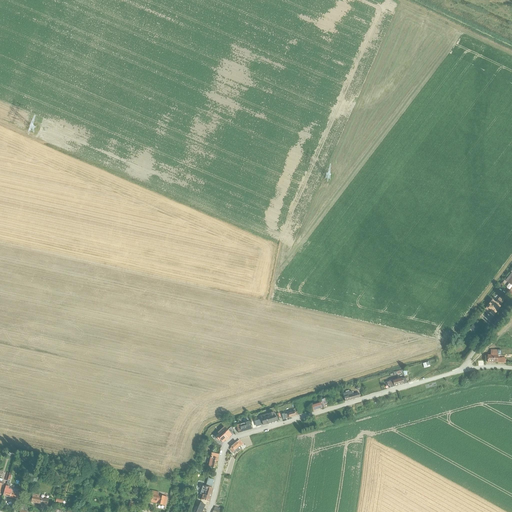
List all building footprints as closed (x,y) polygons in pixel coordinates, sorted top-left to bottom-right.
[(491,313),(494,315),(503,303),(502,302),(503,300),(500,298),(495,304),(492,301),(493,301),(492,301),(486,309),(491,313)] [(491,356),(487,356),(487,362),(488,363),(506,363),(506,358),(502,358),(497,358),(497,355),(501,355),(501,350),(491,350),(491,356)] [(402,378),(387,383),(388,386),(389,386),(390,389),(407,384),(406,378),(402,379),(402,378)] [(352,391),(343,394),(345,402),(360,398),(359,393),(353,395),(352,391)] [(327,403),(326,402),(325,399),(321,400),(321,401),(319,402),(318,400),(311,402),(313,406),(311,406),(313,411),(325,408),(324,405),(327,404),(327,403)] [(285,414),(282,415),(283,420),(298,416),(297,412),(295,413),(294,412),(285,415),(285,414)] [(275,415),(266,418),(268,424),(278,421),(276,417),(275,418),(275,417),(275,416),(275,415)] [(240,424),(236,425),(239,433),(252,429),(250,422),(240,425),(240,424)] [(223,434),(218,439),(222,445),(234,434),(230,429),(227,432),(228,434),(225,437),(223,434)] [(231,447),(230,450),(234,455),(237,452),(237,453),(242,449),(240,447),(243,445),(239,440),(231,447)] [(211,457),(209,468),(216,469),(219,455),(213,454),(213,453),(211,453),(210,457),(211,457)] [(10,473),(8,481),(6,486),(5,486),(5,488),(4,493),(3,496),(19,500),(20,493),(17,492),(18,490),(9,488),(10,486),(9,486),(10,481),(12,476),(12,473),(10,473)] [(208,478),(206,487),(211,488),(214,480),(208,478)] [(211,488),(206,487),(203,486),(201,494),(203,495),(201,500),(209,503),(212,494),(211,494),(213,489),(211,488)] [(159,505),(165,506),(167,498),(159,496),(158,496),(158,493),(152,491),(150,500),(159,502),(159,505)] [(31,497),(31,503),(48,506),(49,500),(38,498),(39,496),(33,495),(33,498),(31,497)]
